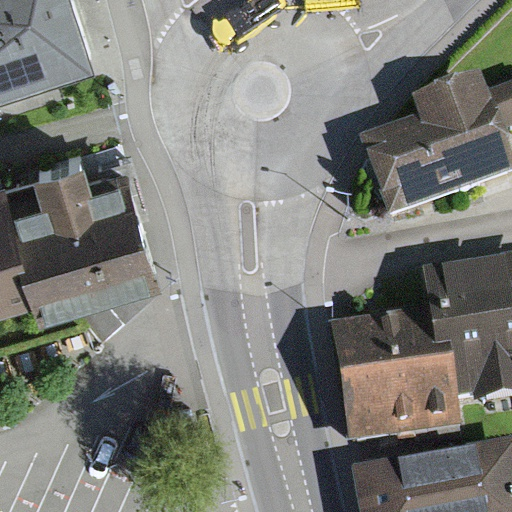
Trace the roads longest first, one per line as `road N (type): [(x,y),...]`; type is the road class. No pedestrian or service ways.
road 1 (primary): [(253,163),(254,301),(303,511)]
road 2 (primary): [(212,34),(195,57),(191,112),(204,137),(253,163)]
road 3 (primary): [(253,163),(280,162),(323,131),(334,106),(326,54)]
road 4 (primary): [(326,54),(313,36),(274,17),(212,34)]
